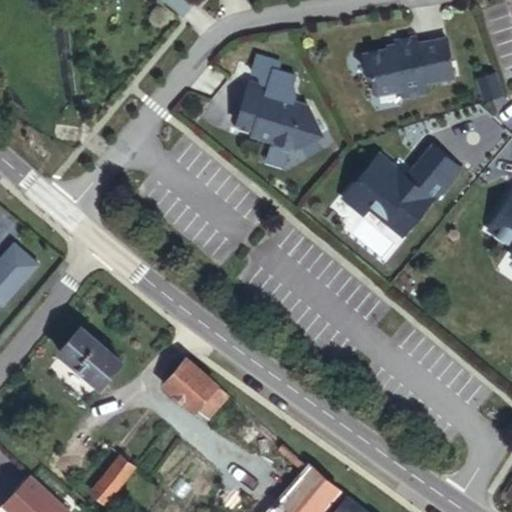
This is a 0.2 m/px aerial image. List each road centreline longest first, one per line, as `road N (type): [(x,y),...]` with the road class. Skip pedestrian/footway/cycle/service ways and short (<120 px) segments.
road 1 (tertiary): [(459,511),(97,244)]
road 2 (residential): [(66,220),(234,29),(410,0)]
road 3 (residential): [(97,244),(0,373)]
